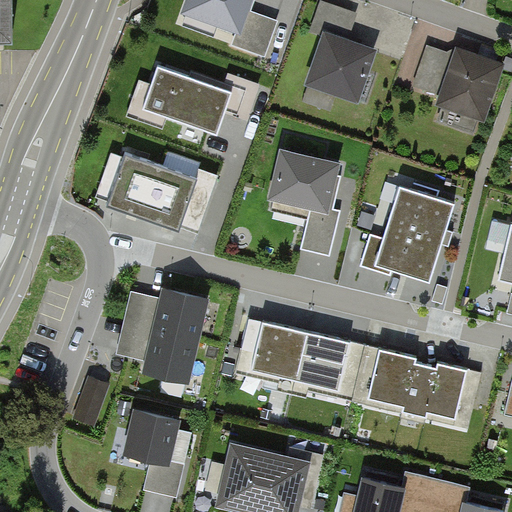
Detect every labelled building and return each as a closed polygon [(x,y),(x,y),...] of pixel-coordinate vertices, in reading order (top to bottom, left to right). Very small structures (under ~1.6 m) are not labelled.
[(0,0),(0,39),(11,39),(11,0),(0,0)] [(255,0),(187,0),(182,17),(237,37),(233,48),(266,59),(280,22),(252,12),(255,0)] [(335,94),(349,100),(368,45),(345,37),(353,14),(320,2),(309,33),(320,37),(303,83),(307,85),(301,102),(328,112),(335,94)] [(439,102),(484,118),(504,63),(459,47),(457,54),(435,46),(420,87),(442,95),(439,102)] [(152,86),(141,82),(128,119),(163,131),(167,120),(218,138),(226,114),(247,121),(259,87),(229,77),(225,86),(191,75),(190,79),(157,68),(152,86)] [(122,161),(113,158),(98,200),(106,203),(104,209),(182,237),(184,232),(198,237),(219,179),(199,172),(197,180),(124,153),(122,161)] [(342,167),(281,153),(269,205),(310,214),(302,253),(331,259),(341,215),(331,212),(342,167)] [(386,243),(372,239),(363,270),(392,278),(393,275),(431,286),(455,209),(401,193),(386,243)] [(504,247),(511,221),(496,218),(490,244),(504,247)] [(511,236),(500,286),(511,288),(511,236)] [(208,305),(162,294),(143,378),(189,388),(208,305)] [(480,378),(249,322),(237,376),(265,383),(264,389),(306,399),(307,393),(403,416),(402,421),(424,426),(425,422),(467,432),(480,378)] [(87,372),(74,415),(98,423),(111,380),(87,372)] [(183,425),(135,414),(124,460),(172,471),(183,425)] [(302,511),(313,467),(232,447),(216,510),(223,511),(302,511)] [(360,499),(344,495),(340,511),(478,511),(461,508),(465,490),(411,477),(407,496),(363,485),(360,499)]
